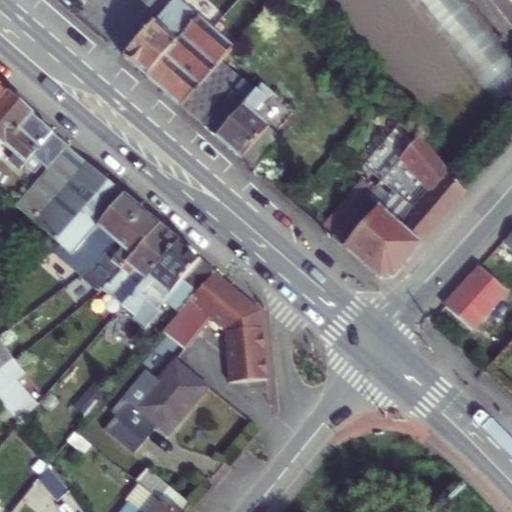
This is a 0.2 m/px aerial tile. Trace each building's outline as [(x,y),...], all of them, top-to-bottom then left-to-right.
[(511,7),(511,5),(507,0),(470,0),(493,25),(511,7)] [(123,64),(146,83),(198,23),(175,4),(123,64)] [(180,113),(225,60),(232,52),(198,23),(146,83),(180,113)] [(180,113),(215,143),(260,89),(225,60),(180,113)] [(253,176),(280,145),(252,120),(271,98),(260,89),(215,143),(253,176)] [(0,152),(19,168),(15,173),(21,178),(32,165),(47,178),(16,215),(36,232),(87,171),(7,102),(0,110),(0,152)] [(394,282),(465,198),(418,141),(386,178),(393,184),(404,170),(429,199),(401,231),(364,203),(329,242),(377,283),(394,282)] [(87,171),(36,232),(62,254),(72,263),(75,259),(123,201),(87,171)] [(106,246),(112,251),(142,218),(123,201),(75,259),(87,269),(106,246)] [(142,218),(112,251),(93,274),(111,290),(160,233),(142,218)] [(179,250),(160,233),(111,290),(106,294),(125,311),(179,250)] [(87,269),(93,274),(112,251),(106,246),(87,269)] [(125,311),(123,314),(135,324),(133,326),(145,336),(162,316),(159,314),(165,307),(181,321),(192,309),(216,282),(179,250),(125,311)] [(511,301),(485,277),(456,311),(481,335),(511,301)] [(216,282),(192,309),(226,338),(229,392),(266,390),(261,321),(216,282)] [(0,345),(0,375),(14,365),(0,345)] [(129,405),(131,406),(139,414),(178,367),(168,359),(129,405)] [(0,400),(26,381),(14,365),(0,375),(0,400)] [(171,440),(210,393),(178,367),(139,414),(131,406),(107,435),(137,458),(159,430),(171,440)] [(136,485),(149,496),(136,511),(190,511),(192,511),(147,474),(136,485)]
